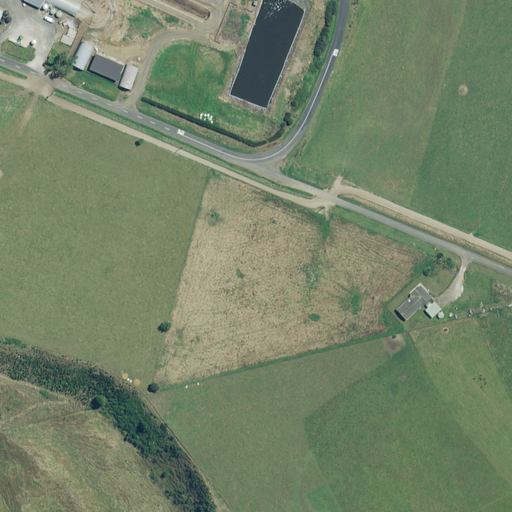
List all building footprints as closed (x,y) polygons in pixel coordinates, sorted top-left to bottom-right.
[(50,6),(62,11),(74,17),(80,5),(69,0),(23,0),(23,1),(39,8),(43,0),(51,4),(50,6)] [(62,13),(44,3),(41,10),(59,19),(62,13)] [(30,33),(23,26),(15,34),(12,33),(9,40),(18,44),(30,33)] [(93,48),(82,43),(71,65),(82,70),(93,48)] [(138,69),(126,65),(119,86),(130,90),(138,69)] [(427,301),(431,298),(420,287),(395,310),(406,321),(424,304),(428,308),(425,311),(431,318),(440,310),(434,302),(431,305),(427,301)] [(444,315),(440,311),(436,316),(440,320),(444,315)]
